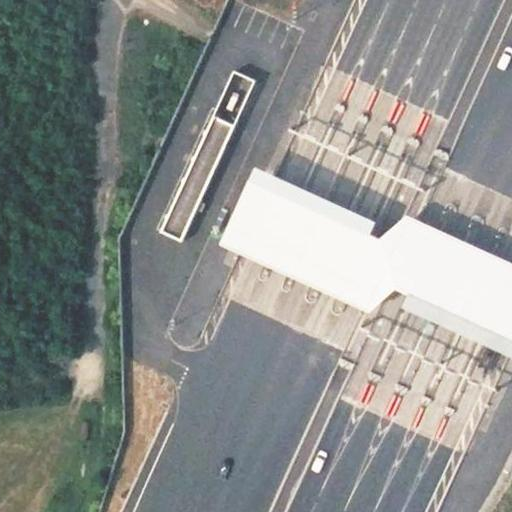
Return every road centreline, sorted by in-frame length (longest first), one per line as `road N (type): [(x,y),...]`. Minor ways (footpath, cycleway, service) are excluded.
road 1 (motorway): [(431,0),(196,511)]
road 2 (unclassified): [(98,368),(104,0)]
road 3 (motorway): [(358,511),(511,178)]
